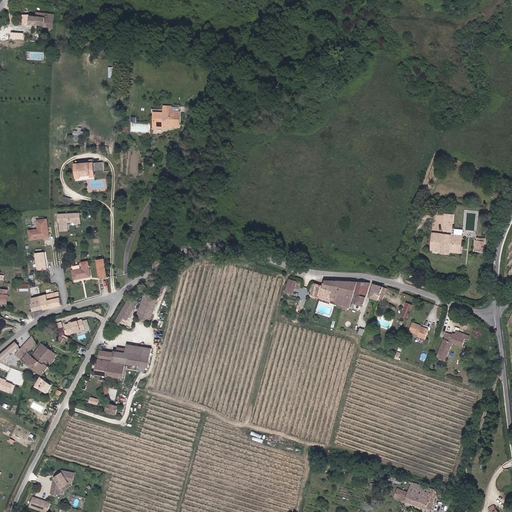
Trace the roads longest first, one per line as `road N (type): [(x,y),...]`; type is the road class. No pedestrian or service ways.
road 1 (unclassified): [(118,295),(173,259),(209,248),(388,280),(498,315)]
road 2 (unclassified): [(0,348),(50,313),(118,295)]
road 3 (unclassified): [(63,406),(118,295)]
